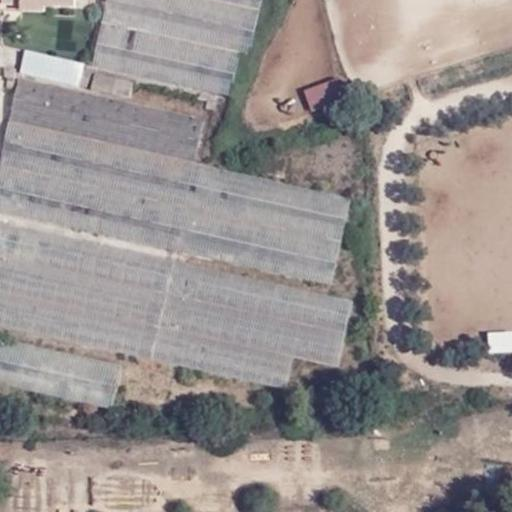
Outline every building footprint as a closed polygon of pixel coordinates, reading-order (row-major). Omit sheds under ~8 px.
[(22,12),(22,0),(0,0),(0,12),(22,12)] [(76,9),(75,0),(22,0),(22,12),(46,13),(46,8),(76,9)] [(251,55),(262,0),(108,0),(94,67),(231,98),(240,53),(251,55)] [(79,88),(84,66),(25,52),(21,73),(79,88)] [(195,164),(204,120),(19,79),(0,163),(0,211),(332,286),(351,199),(195,164)] [(121,358),(0,325),(0,374),(110,401),(121,358)] [(511,330),(489,330),(488,350),(511,350),(511,330)]
